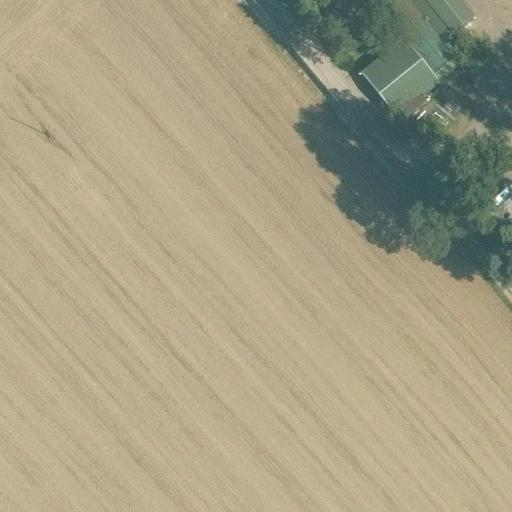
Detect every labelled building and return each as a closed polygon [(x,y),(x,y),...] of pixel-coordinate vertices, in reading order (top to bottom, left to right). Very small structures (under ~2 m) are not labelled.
[(356,0),(366,11),(379,0),(356,0)] [(458,0),(420,0),(440,41),(471,27),(458,0)] [(456,61),(408,2),(386,20),(409,48),(429,73),(434,78),(456,61)] [(409,48),(396,60),(404,70),(393,78),(376,93),(388,108),(429,73),(409,48)] [(392,56),(381,64),(393,78),(404,70),(396,60),(392,56)] [(429,73),(388,108),(396,117),(436,81),(434,78),(429,73)]
